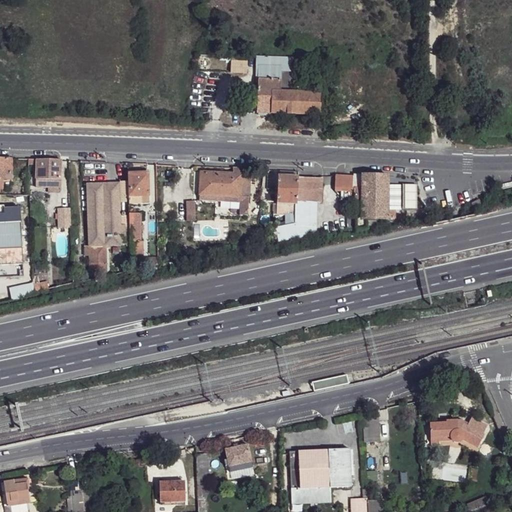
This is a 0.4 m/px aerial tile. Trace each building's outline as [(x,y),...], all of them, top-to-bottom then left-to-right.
[(258,57),(258,68),(256,114),(272,114),(272,92),(294,93),(295,71),(294,71),(294,58),(258,57)] [(247,62),(231,62),(231,72),(246,73),(247,62)] [(272,92),(272,114),(323,115),(324,93),(294,93),(272,92)] [(0,159),(0,189),(0,190),(3,190),(3,181),(11,181),(12,160),(0,159)] [(61,161),(29,160),(29,164),(36,164),(36,188),(61,189),(61,161)] [(200,173),(199,195),(250,198),(251,178),(243,177),(243,169),(233,169),(233,175),(200,173)] [(128,173),(128,183),(129,204),(149,204),(148,173),(128,173)] [(354,186),(354,176),(336,175),(336,190),(355,191),(354,186)] [(361,175),(354,175),(354,176),(354,186),(355,191),(356,229),(378,227),(378,220),(388,220),(388,219),(396,218),(396,210),(413,209),(412,185),(388,185),(388,177),(361,175)] [(278,176),(277,205),(280,205),(296,205),(295,216),(313,217),(313,202),(323,202),(324,179),(298,178),(298,177),(278,176)] [(128,183),(120,184),(120,205),(129,205),(129,204),(128,183)] [(87,184),(89,248),(89,256),(90,271),(107,271),(106,247),(125,246),(124,226),(121,226),(120,205),(120,184),(87,184)] [(187,202),(187,215),(195,215),(195,202),(187,202)] [(296,205),(280,205),(279,215),(295,216),(296,205)] [(0,210),(0,265),(2,265),(3,279),(23,278),(20,210),(0,210)] [(69,210),(58,210),(59,228),(69,227),(69,210)] [(129,214),(131,268),(144,268),(143,242),(141,242),(141,214),(135,214),(129,214)] [(195,215),(187,215),(187,228),(195,227),(195,215)] [(34,285),(35,292),(48,289),(47,283),(34,285)] [(314,388),(348,381),(346,373),(313,380),(314,388)] [(363,418),(364,443),(379,443),(378,417),(363,418)] [(430,424),(430,439),(450,438),(451,440),(452,441),(453,442),(455,443),(456,443),(457,443),(459,443),(460,442),(462,441),(462,440),(477,448),(488,426),(472,418),(469,425),(467,428),(463,426),(462,422),(462,420),(446,421),(446,423),(430,424)] [(225,450),(226,455),(227,461),(229,468),(251,463),(248,445),(225,450)] [(290,452),(292,505),(331,503),(330,488),(351,487),(349,450),(290,452)] [(196,455),(198,496),(207,495),(206,474),(208,474),(207,454),(196,455)] [(253,469),(251,463),(229,468),(230,474),(253,469)] [(0,476),(5,511),(11,511),(10,506),(29,504),(26,486),(25,480),(5,482),(3,476),(0,476)] [(159,483),(160,503),(185,502),(185,482),(159,483)] [(67,500),(69,511),(85,509),(81,490),(71,492),(72,499),(67,500)] [(81,490),(85,509),(85,511),(97,511),(100,492),(81,490)] [(351,496),(351,511),(367,511),(366,496),(351,496)] [(481,498),(469,503),(473,511),(484,507),(481,498)] [(367,501),(367,511),(381,511),(381,501),(367,501)]
